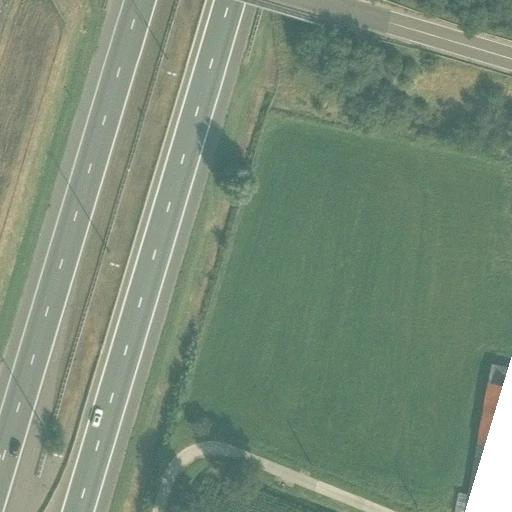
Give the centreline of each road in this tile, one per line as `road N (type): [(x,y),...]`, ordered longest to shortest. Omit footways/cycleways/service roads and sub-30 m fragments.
road 1 (motorway): [(85,511),(239,0)]
road 2 (motorway): [(136,0),(0,455)]
road 3 (unclassified): [(158,511),(184,455),(206,451),(376,511)]
road 4 (unclassified): [(511,60),(314,0)]
